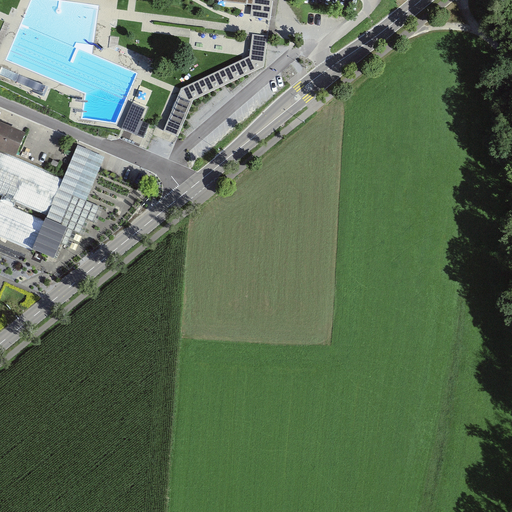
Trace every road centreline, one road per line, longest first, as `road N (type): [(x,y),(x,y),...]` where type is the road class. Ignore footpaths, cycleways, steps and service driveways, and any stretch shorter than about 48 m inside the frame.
road 1 (secondary): [(0,343),(421,0)]
road 2 (track): [(0,102),(168,173)]
